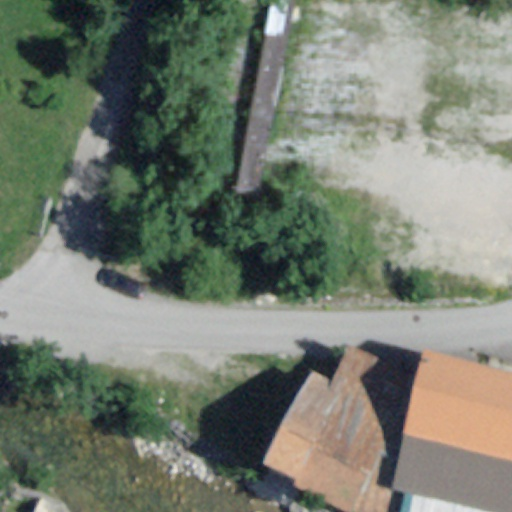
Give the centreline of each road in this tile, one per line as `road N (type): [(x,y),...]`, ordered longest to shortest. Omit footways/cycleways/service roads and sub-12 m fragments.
road 1 (residential): [(511,331),(69,320)]
road 2 (residential): [(69,320),(158,0)]
